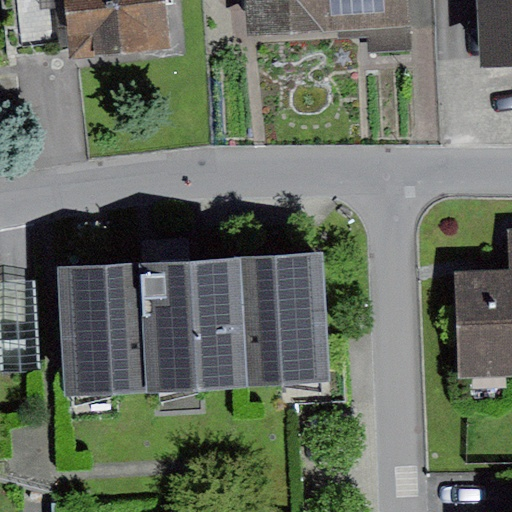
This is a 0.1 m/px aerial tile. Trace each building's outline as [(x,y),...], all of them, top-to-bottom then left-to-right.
[(162,0),(2,0),(9,57),(70,50),(71,62),(169,51),(162,0)] [(241,0),(244,40),(362,33),(369,32),(371,54),(411,52),(407,0),(241,0)] [(511,0),(477,0),(482,72),(511,70),(511,0)] [(486,276),(456,277),(459,380),(511,378),(511,231),(508,231),(509,276),(486,276)] [(323,259),(57,273),(64,399),(329,385),(323,259)] [(0,336),(2,369),(43,367),(38,276),(0,278),(0,336)]
